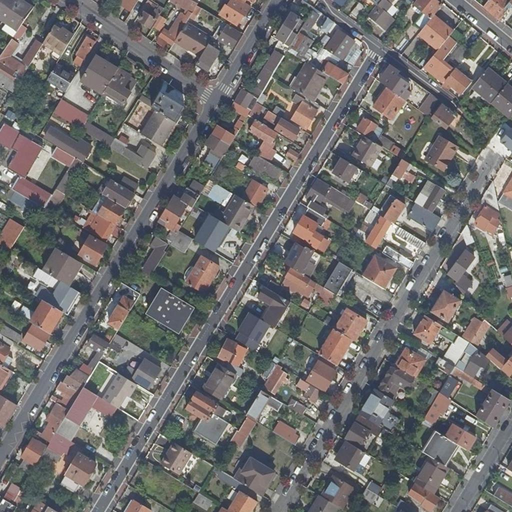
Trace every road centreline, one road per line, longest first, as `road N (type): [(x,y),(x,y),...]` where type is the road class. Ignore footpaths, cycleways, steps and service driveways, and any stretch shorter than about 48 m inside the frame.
road 1 (residential): [(95,511),(378,48)]
road 2 (residential): [(213,101),(0,455)]
road 3 (residential): [(276,511),(490,158)]
road 4 (residential): [(66,0),(213,101)]
road 5 (residential): [(278,0),(213,101)]
